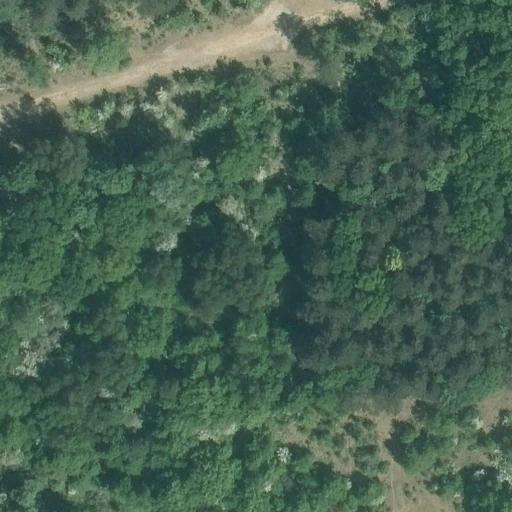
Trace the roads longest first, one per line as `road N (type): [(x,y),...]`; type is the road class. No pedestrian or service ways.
road 1 (unknown): [(511,135),(298,365),(234,450),(202,511)]
road 2 (track): [(0,114),(395,0)]
